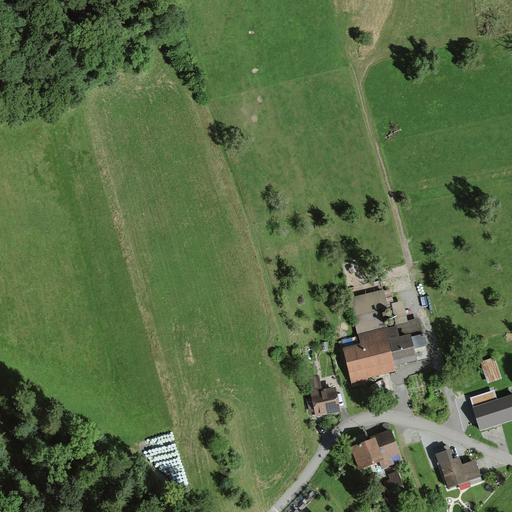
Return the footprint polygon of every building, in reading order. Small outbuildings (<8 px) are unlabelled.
[(361,346),(343,350),(351,385),(365,381),(363,372),(426,357),(418,322),(405,325),(400,304),(391,306),(387,290),(350,299),(361,346)] [(484,374),(497,374),(497,360),(483,361),(484,374)] [(316,379),(309,380),(314,414),(336,411),(333,389),(318,391),(316,379)] [(511,388),(469,402),(479,430),(511,419),(511,388)] [(388,432),(350,448),(358,467),(380,458),(385,470),(402,463),(388,432)] [(456,460),(440,464),(446,486),(478,477),(473,462),(458,467),(456,460)] [(391,480),(383,483),(388,496),(402,491),(395,473),(389,475),(391,480)]
